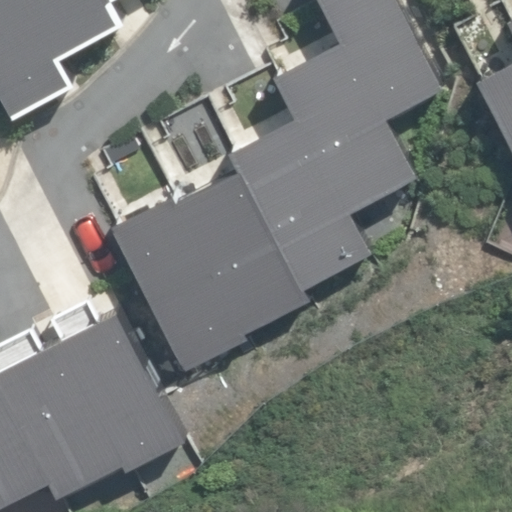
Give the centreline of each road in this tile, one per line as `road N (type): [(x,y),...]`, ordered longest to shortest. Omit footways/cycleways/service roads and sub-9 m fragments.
road 1 (residential): [(210,0),(83,130)]
road 2 (residential): [(83,130),(0,260)]
